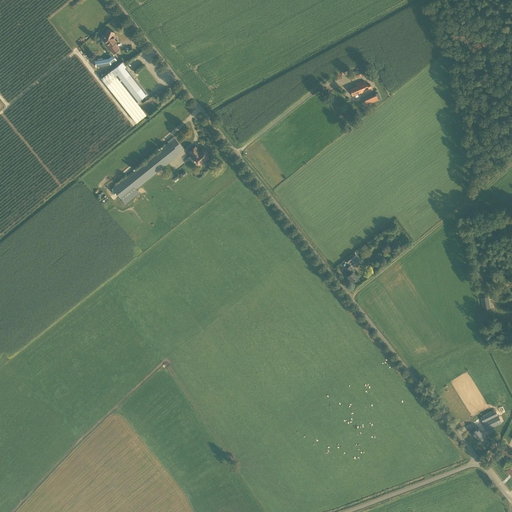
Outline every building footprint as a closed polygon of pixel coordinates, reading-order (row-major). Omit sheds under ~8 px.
[(113,36),(115,32),(107,29),(105,34),(105,35),(103,39),(105,42),(105,43),(114,54),(119,50),(114,44),(116,43),(114,40),(113,36)] [(98,60),(95,61),(96,67),(109,65),(111,64),(116,60),(112,55),(108,59),(102,59),(102,58),(98,59),(98,60)] [(137,123),(146,115),(137,102),(148,94),(122,61),(111,70),(101,78),(109,89),(137,123)] [(353,79),(357,77),(360,76),(358,70),(350,73),(353,79)] [(366,85),(364,80),(361,82),(361,81),(357,83),(358,86),(350,89),(353,96),(354,98),(355,98),(360,96),(360,95),(360,93),(372,88),(370,83),(366,85)] [(378,101),(377,100),(378,99),(376,94),(375,94),(374,94),(363,99),(366,106),(378,101)] [(183,148),(174,136),(167,142),(168,143),(167,144),(167,143),(112,188),(125,204),(139,193),(136,189),(180,154),(178,152),(183,148)] [(200,152),(195,146),(189,151),(199,164),(205,159),(205,160),(209,158),(203,150),(200,152)] [(349,257),(345,260),(348,264),(353,260),(356,262),(359,259),(354,253),(349,257)] [(354,271),(351,266),(350,266),(346,269),(350,274),(347,276),(352,282),(358,278),(353,272),(354,271)] [(497,416),(495,411),(481,418),(487,430),(502,422),(498,415),(497,416)] [(481,444),(487,440),(478,429),(473,433),(481,444)] [(509,457),(511,453),(511,451),(506,446),(502,451),(509,457)]
